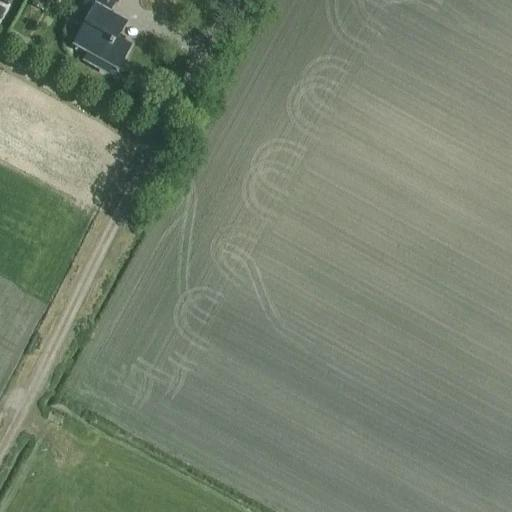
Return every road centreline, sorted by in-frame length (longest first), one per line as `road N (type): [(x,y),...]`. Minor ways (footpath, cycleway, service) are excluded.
road 1 (track): [(158,136),(0,453)]
road 2 (unclassified): [(230,0),(158,136)]
